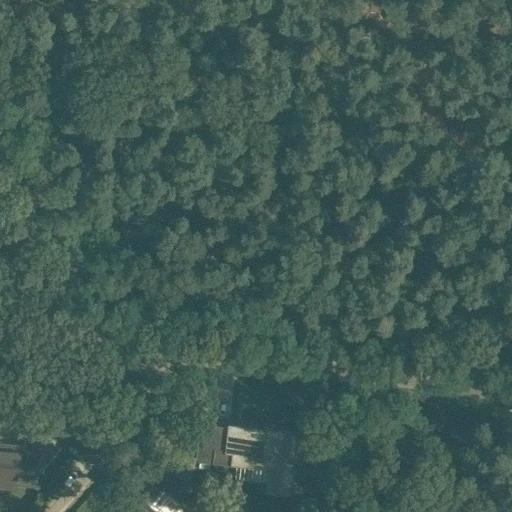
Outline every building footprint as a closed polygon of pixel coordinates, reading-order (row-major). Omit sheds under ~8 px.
[(114,227),(122,245),(137,239),(129,220),(114,227)] [(217,331),(218,324),(201,323),(201,330),(217,331)] [(0,389),(0,391),(11,392),(12,383),(1,382),(0,389)] [(200,422),(196,460),(213,462),(267,468),(264,491),(290,493),(295,451),(288,450),(291,430),(269,427),(269,429),(228,424),(228,425),(200,422)] [(0,478),(4,479),(4,474),(37,477),(37,475),(39,475),(40,471),(38,471),(38,464),(44,464),(45,465),(62,446),(47,433),(26,431),(25,446),(0,443),(0,478)] [(330,490),(330,471),(316,471),(316,490),(330,490)] [(156,511),(140,498),(127,511),(156,511)]
